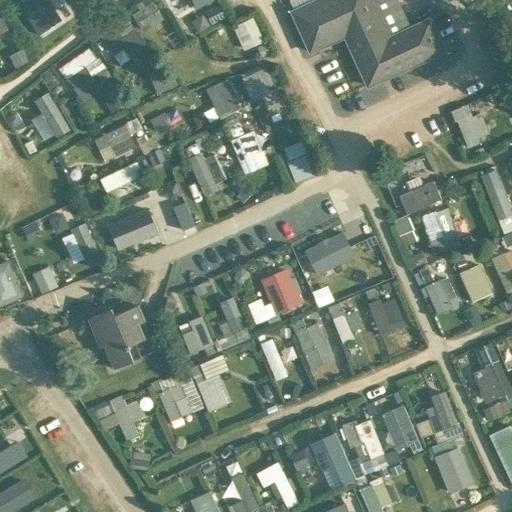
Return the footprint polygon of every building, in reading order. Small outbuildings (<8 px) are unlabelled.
[(17,0),(39,33),(63,18),(51,0),(17,0)] [(143,0),(130,7),(143,29),(164,18),(153,0),(143,0)] [(193,0),(198,8),(213,0),(193,0)] [(409,23),(400,0),(309,0),(292,7),(309,50),(347,36),(365,83),(448,51),(433,14),(409,23)] [(218,3),(191,18),(198,30),(224,15),(218,3)] [(0,32),(10,28),(0,7),(0,32)] [(168,15),(153,25),(161,39),(177,29),(168,15)] [(233,25),(244,49),(265,39),(254,15),(233,25)] [(110,51),(140,35),(130,18),(101,34),(110,51)] [(60,66),(83,100),(113,79),(91,45),(60,66)] [(251,97),(279,84),(270,63),(241,76),(251,97)] [(153,76),(160,91),(179,82),(171,67),(153,76)] [(206,86),(220,115),(242,105),(228,76),(206,86)] [(57,136),(72,128),(50,89),(35,97),(57,136)] [(489,131),(482,111),(472,115),(468,103),(453,107),(465,146),(480,141),(478,135),(489,131)] [(104,159),(136,145),(126,122),(94,136),(104,159)] [(230,137),(245,172),(269,162),(255,127),(230,137)] [(296,180),(316,172),(303,138),(283,146),(296,180)] [(137,157),(143,169),(166,158),(161,146),(137,157)] [(228,180),(216,150),(191,160),(203,190),(228,180)] [(100,175),(106,190),(143,174),(137,159),(100,175)] [(436,181),(400,190),(406,210),(442,201),(436,181)] [(183,228),(196,223),(187,199),(174,204),(183,228)] [(431,250),(460,245),(453,206),(424,212),(431,250)] [(150,207),(108,220),(117,246),(158,233),(150,207)] [(411,217),(399,220),(405,243),(417,240),(411,217)] [(61,232),(74,265),(100,255),(88,222),(61,232)] [(344,228),(305,247),(317,273),(356,254),(344,228)] [(511,288),(511,245),(490,257),(507,291),(511,288)] [(0,262),(0,304),(23,297),(12,259),(0,262)] [(459,270),(472,300),(494,290),(480,261),(459,270)] [(414,272),(421,285),(436,278),(429,264),(414,272)] [(41,292),(59,285),(51,265),(33,272),(41,292)] [(256,322),(303,304),(289,266),(259,277),(266,295),(248,301),(256,322)] [(449,275),(425,283),(435,313),(459,305),(449,275)] [(229,344),(251,336),(235,295),(220,301),(228,321),(221,324),(229,344)] [(379,296),(368,301),(381,334),(406,324),(395,299),(382,304),(379,296)] [(358,309),(344,314),(340,301),(328,305),(339,336),(364,328),(358,309)] [(115,367),(142,356),(136,342),(145,339),(138,323),(145,321),(141,311),(138,304),(114,314),(112,308),(90,317),(101,346),(106,344),(115,367)] [(206,314),(190,316),(192,329),(185,330),(188,348),(211,344),(206,314)] [(302,317),(291,322),(311,368),(335,358),(319,321),(306,327),(302,317)] [(273,336),(260,341),(275,379),(288,374),(273,336)] [(491,402),(482,405),(486,417),(511,408),(511,393),(494,340),(473,348),(491,402)] [(222,352),(154,382),(171,420),(207,404),(210,410),(232,400),(219,372),(229,367),(222,352)] [(418,420),(422,440),(459,431),(449,388),(434,392),(440,414),(418,420)] [(138,398),(126,403),(122,393),(111,397),(127,440),(140,435),(134,419),(144,415),(138,398)] [(405,402),(383,410),(396,447),(419,439),(405,402)] [(356,457),(350,459),(356,475),(389,463),(371,415),(344,425),(356,457)] [(511,423),(491,431),(511,484),(511,423)] [(336,431),(312,441),(330,486),(354,476),(336,431)] [(0,449),(0,471),(30,458),(21,440),(0,449)] [(462,445),(436,452),(446,491),(473,484),(462,445)] [(291,456),(301,471),(316,462),(305,446),(291,456)] [(278,460),(259,470),(281,510),(300,499),(278,460)] [(247,470),(233,474),(241,499),(232,502),(235,511),(239,511),(258,507),(247,470)] [(394,501),(402,498),(392,474),(384,477),(394,501)] [(360,488),(370,511),(374,511),(394,504),(383,479),(360,488)] [(234,483),(223,487),(230,502),(240,497),(234,483)] [(190,496),(195,511),(220,511),(212,488),(190,496)] [(351,511),(346,499),(316,511),(351,511)]
